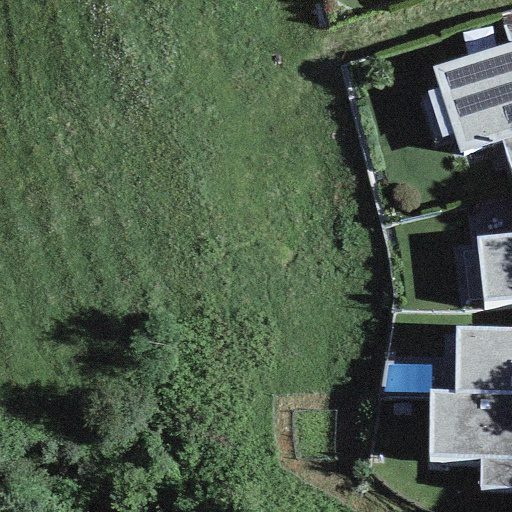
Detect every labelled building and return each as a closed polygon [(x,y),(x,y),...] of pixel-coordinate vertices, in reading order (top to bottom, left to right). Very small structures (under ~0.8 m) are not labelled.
[(511,134),(511,43),(433,70),(460,152),(502,138),(511,134)] [(511,134),(502,138),(511,171),(511,134)] [(511,235),(475,239),(483,302),(511,298),(511,235)] [(454,392),(511,394),(511,329),(454,329),(454,392)] [(511,394),(454,392),(428,392),(428,462),(481,461),(481,490),(511,490),(511,394)]
